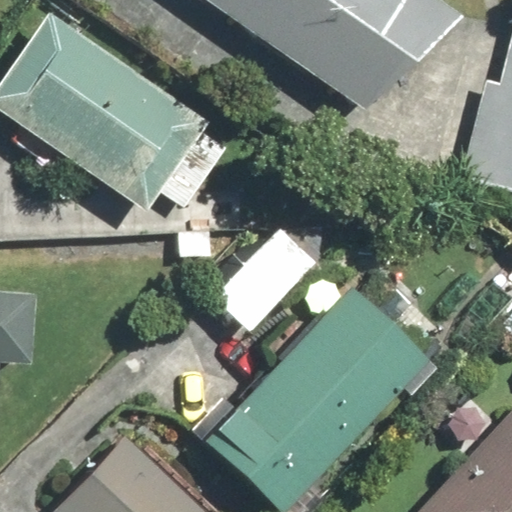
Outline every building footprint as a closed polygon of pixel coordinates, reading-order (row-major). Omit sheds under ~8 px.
[(173,0),(338,120),(416,14),(397,0),(173,0)] [(20,16),(0,44),(0,127),(118,211),(177,128),(20,16)] [(511,24),(499,22),(485,85),(466,76),(444,182),(511,196),(511,24)] [(325,289),(182,437),(260,511),(261,511),(404,365),(325,289)] [(511,511),(511,413),(503,406),(406,511),(511,511)] [(188,511),(97,429),(24,509),(27,511),(188,511)]
